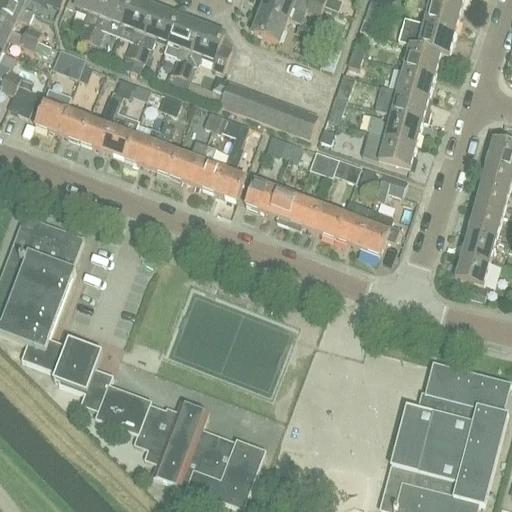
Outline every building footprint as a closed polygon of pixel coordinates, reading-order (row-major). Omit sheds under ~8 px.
[(27,0),(0,0),(0,2),(22,12),(23,12),(27,0)] [(48,0),(45,7),(60,13),(64,4),(53,0),(48,0)] [(98,21),(106,0),(71,0),(66,13),(76,17),(78,13),(89,18),(84,30),(85,30),(80,44),(88,48),(98,21)] [(131,4),(119,0),(106,0),(98,21),(88,48),(89,48),(85,59),(94,63),(104,37),(106,37),(110,26),(121,30),(131,4)] [(324,12),(297,2),(292,0),(268,0),(263,14),(288,25),(292,15),(304,17),(305,16),(320,22),(324,12)] [(292,0),(297,2),(324,12),(328,2),(323,0),(292,0)] [(418,2),(462,14),(465,0),(418,0),(419,2),(418,2)] [(22,12),(0,2),(0,29),(12,35),(18,23),(28,28),(33,17),(23,12),(22,12)] [(328,2),(324,12),(338,17),(342,8),(328,2)] [(383,6),(372,2),(368,14),(380,17),(383,6)] [(462,14),(418,2),(416,10),(418,14),(427,16),(423,29),(456,37),(462,14)] [(131,47),(125,61),(121,73),(131,76),(140,51),(144,39),(154,13),(131,4),(121,30),(134,35),(129,47),(131,47)] [(167,48),(177,22),(154,13),(144,39),(140,51),(131,76),(145,81),(148,74),(145,72),(156,43),(167,48)] [(251,35),(254,36),(254,37),(280,47),(288,25),(263,14),(259,24),(256,23),(253,24),(250,31),(251,35)] [(368,14),(364,24),(376,28),(380,17),(368,14)] [(190,56),(200,31),(177,22),(167,48),(163,58),(176,63),(170,78),(180,81),(190,56)] [(399,47),(410,50),(417,52),(441,59),(449,61),(456,37),(423,29),(412,26),(410,35),(402,33),(399,47)] [(300,28),(299,29),(294,39),(310,46),(314,33),(300,28)] [(12,35),(0,29),(0,56),(2,57),(12,35)] [(28,31),(24,40),(38,46),(43,37),(28,31)] [(224,40),(200,31),(190,56),(180,81),(191,86),(201,60),(214,65),(211,74),(222,78),(231,54),(220,49),(224,40)] [(38,46),(24,40),(20,49),(34,55),(38,46)] [(344,78),(352,46),(335,42),(327,74),(344,78)] [(355,47),(351,59),(363,63),(367,51),(355,47)] [(403,74),(435,82),(441,59),(417,52),(410,50),(403,74)] [(0,68),(0,62),(2,57),(0,56),(0,83),(18,91),(28,95),(30,97),(34,88),(8,76),(9,73),(0,68)] [(347,70),(348,70),(359,73),(363,63),(351,59),(347,70)] [(71,81),(78,84),(83,70),(65,64),(61,75),(72,79),(71,81)] [(83,70),(78,84),(87,88),(92,73),(83,70)] [(403,74),(397,98),(428,106),(435,82),(403,74)] [(18,91),(0,83),(0,95),(0,96),(1,94),(14,100),(8,114),(18,118),(28,123),(38,100),(30,97),(28,95),(18,91)] [(115,98),(123,102),(129,87),(120,84),(115,98)] [(131,105),(137,90),(129,87),(123,102),(131,105)] [(219,111),(231,116),(240,92),(228,88),(219,111)] [(240,92),(231,116),(242,120),(251,97),(240,92)] [(339,92),(334,106),(346,109),(350,96),(339,92)] [(428,106),(397,98),(382,93),(375,117),(390,121),(391,121),(422,129),(423,128),(428,129),(431,117),(426,116),(428,106)] [(242,120),(254,124),(263,101),(251,97),(242,120)] [(159,115),(168,118),(173,104),(164,100),(159,115)] [(263,101),(254,124),(265,128),(273,105),(263,101)] [(101,127),(89,123),(80,148),(102,157),(117,118),(121,106),(110,103),(101,127)] [(176,121),(182,107),(173,104),(168,118),(176,121)] [(265,128),(276,132),(284,109),(273,105),(265,128)] [(57,140),(67,115),(44,106),(35,131),(57,140)] [(334,106),(331,115),(342,119),(346,109),(334,106)] [(284,109),(276,132),(287,137),(295,113),(284,109)] [(287,137),(298,141),(307,118),(295,113),(287,137)] [(89,123),(67,115),(57,140),(80,148),(89,123)] [(102,157),(124,165),(134,140),(122,135),(127,122),(117,118),(102,157)] [(204,132),(213,135),(218,121),(209,118),(204,132)] [(309,145),(318,122),(307,118),(298,141),(309,145)] [(227,124),(218,121),(213,135),(221,138),(227,124)] [(385,143),(384,143),(416,152),(422,129),(391,121),(390,121),(388,129),(372,124),(368,139),(385,143)] [(179,157),(169,153),(177,133),(164,128),(161,137),(147,174),(169,182),(179,157)] [(236,143),(258,152),(264,137),(241,128),(236,143)] [(147,145),(134,140),(124,165),(147,174),(161,137),(152,133),(147,145)] [(320,147),(331,150),(335,139),(323,135),(320,147)] [(378,167),(410,176),(416,152),(384,143),(378,167)] [(511,148),(493,143),(487,166),(511,173),(511,148)] [(190,161),(179,157),(169,182),(192,191),(207,151),(196,147),(190,161)] [(280,161),(288,164),(293,150),(286,147),(280,161)] [(297,167),(302,153),(293,150),(288,164),(297,167)] [(207,151),(192,191),(214,199),(223,174),(210,169),(216,155),(207,151)] [(340,183),(346,167),(339,165),(333,180),(340,183)] [(480,190),(509,198),(511,186),(511,173),(487,166),(480,190)] [(360,187),(361,190),(379,195),(384,180),(364,173),(360,187)] [(246,182),(223,174),(214,199),(236,208),(246,182)] [(403,203),(408,190),(408,189),(384,181),(376,205),(385,208),(388,198),(403,203)] [(268,219),(277,194),(255,185),(245,211),(268,219)] [(480,190),(474,213),(503,221),(509,198),(480,190)] [(288,232),(299,202),(277,194),(268,219),(278,223),(276,228),(288,232)] [(299,202),(288,232),(301,237),(302,232),(313,236),(322,211),(299,202)] [(344,219),(335,244),(357,253),(371,215),(348,207),(344,219)] [(322,211),(313,236),(335,244),(344,219),(322,211)] [(468,237),(496,245),(503,221),(474,213),(468,237)] [(379,262),(386,245),(394,249),(400,235),(391,231),(393,226),(391,223),(371,215),(357,253),(379,262)] [(46,357),(50,344),(76,275),(73,274),(84,243),(24,220),(0,284),(0,329),(1,329),(0,332),(0,339),(28,350),(46,357)] [(468,237),(461,260),(490,267),(496,245),(468,237)] [(490,267),(461,260),(455,284),(483,292),(490,267)] [(469,304),(484,308),(487,296),(472,291),(469,304)] [(96,375),(103,356),(101,355),(100,358),(92,356),(94,349),(79,344),(77,350),(69,347),(70,344),(69,343),(66,350),(50,344),(46,357),(28,350),(22,365),(56,378),(53,384),(60,387),(59,389),(85,399),(81,411),(99,417),(96,424),(138,440),(134,450),(148,455),(145,465),(158,470),(153,482),(181,493),(181,491),(187,493),(183,504),(205,511),(212,511),(216,505),(234,511),(244,511),(266,457),(237,446),(236,448),(202,435),(209,418),(181,408),(177,420),(174,421),(167,419),(167,416),(151,410),(151,407),(110,392),(111,388),(113,381),(96,375)] [(479,511),(480,511),(482,511),(485,511),(509,421),(504,420),(511,390),(434,370),(422,415),(408,411),(392,472),(393,472),(382,511),(479,511)]
